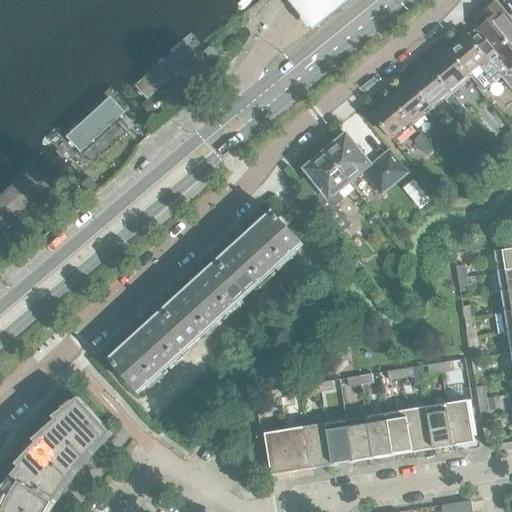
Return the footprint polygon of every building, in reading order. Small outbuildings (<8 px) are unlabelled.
[(286,0),(285,1),(311,32),(349,0),(286,0)] [(511,0),(503,0),(511,11),(511,0)] [(478,30),(479,30),(511,68),(511,67),(511,23),(495,3),(483,13),(489,21),(478,30)] [(469,35),(449,51),(471,78),(480,71),(486,77),(495,70),(511,90),(511,69),(511,68),(479,30),(470,37),(469,35)] [(133,89),(146,104),(154,97),(196,61),(183,46),(133,89)] [(431,67),(453,93),(471,78),(449,51),(431,67)] [(411,83),(433,110),(445,100),(462,121),(470,114),(453,93),(431,67),(411,83)] [(392,99),(414,126),(433,110),(411,83),(392,99)] [(162,107),(154,97),(146,104),(144,106),(152,115),(162,107)] [(394,142),(414,126),(392,99),(372,115),(394,142)] [(52,154),(67,171),(116,127),(101,110),(52,154)] [(450,130),(440,118),(433,124),(443,136),(450,130)] [(431,146),(421,134),(413,140),(423,152),(431,146)] [(346,135),(325,152),(350,182),(363,171),(368,178),(375,172),(386,185),(405,169),(389,150),(371,165),(346,135)] [(338,191),(350,182),(325,152),(305,169),(314,180),(305,188),(341,232),(350,225),(335,206),(344,199),(338,191)] [(0,196),(0,233),(50,192),(32,170),(0,196)] [(90,178),(80,186),(87,196),(98,187),(90,178)] [(414,180),(403,189),(412,200),(423,191),(414,180)] [(57,192),(49,199),(55,206),(63,198),(57,192)] [(273,212),(219,261),(248,294),(303,244),(273,212)] [(13,240),(10,236),(6,231),(0,236),(0,240),(2,243),(5,247),(13,240)] [(511,248),(495,251),(499,272),(511,270),(511,248)] [(164,310),(194,343),(248,294),(219,261),(164,310)] [(465,265),(457,267),(459,279),(467,277),(465,265)] [(511,270),(499,272),(502,293),(511,290),(511,270)] [(469,290),(467,277),(459,279),(461,292),(469,290)] [(511,290),(502,293),(505,313),(511,311),(511,290)] [(463,307),(465,319),(474,318),(472,305),(463,307)] [(139,392),(194,343),(164,310),(110,360),(139,392)] [(499,335),(509,333),(511,332),(511,311),(505,313),(495,314),(499,335)] [(476,330),(474,318),(465,319),(467,332),(476,330)] [(470,347),(472,360),(480,358),(478,346),(470,347)] [(482,371),(480,358),(472,360),(474,372),(482,371)] [(454,370),(453,361),(440,363),(442,372),(454,370)] [(442,372),(440,363),(428,365),(429,374),(442,372)] [(414,376),(412,368),(400,370),(401,379),(414,376)] [(401,379),(400,370),(388,372),(389,381),(401,379)] [(374,383),(372,374),(360,376),(361,385),(374,383)] [(361,385),(360,376),(347,378),(349,387),(361,385)] [(319,383),(321,392),(333,390),(332,381),(319,383)] [(321,392),(319,383),(307,385),(308,394),(321,392)] [(485,386),(476,387),(478,400),(487,399),(485,386)] [(293,396),(292,387),(279,390),(281,398),(293,396)] [(281,398),(279,390),(267,392),(268,400),(281,398)] [(0,499),(0,511),(54,511),(64,495),(79,474),(95,455),(114,436),(79,398),(53,417),(56,420),(34,440),(37,442),(16,464),(20,467),(1,490),(5,492),(0,499)] [(489,411),(487,399),(478,400),(480,412),(489,411)] [(468,400),(447,404),(454,446),(475,443),(468,400)] [(434,450),(454,446),(447,404),(427,407),(434,450)] [(414,453),(434,450),(427,407),(407,411),(414,453)] [(394,456),(414,453),(407,411),(387,414),(394,456)] [(366,417),(373,459),(394,456),(387,414),(366,417)] [(366,417),(346,420),(353,463),(373,459),(366,417)] [(346,420),(326,424),(333,466),(353,463),(346,420)] [(333,466),(326,424),(306,427),(313,469),(333,466)] [(293,473),(313,469),(306,427),(286,430),(293,473)] [(492,427),(483,429),(485,441),(494,440),(492,427)] [(272,476),(293,473),(286,430),(265,434),(272,476)] [(473,511),(472,501),(442,506),(443,511),(473,511)]
